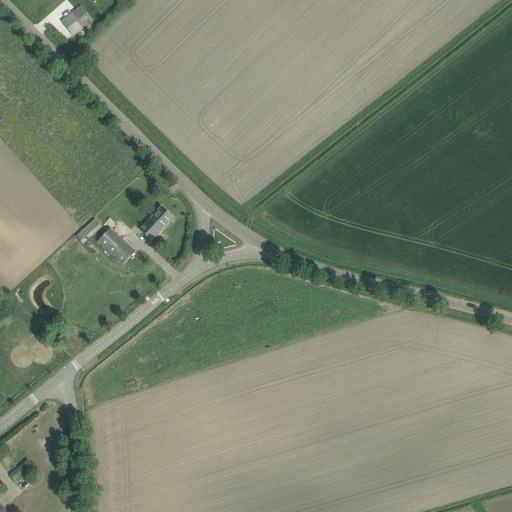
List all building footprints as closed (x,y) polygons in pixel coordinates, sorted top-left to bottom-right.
[(61,21),(73,36),(91,22),(80,7),(61,21)] [(140,230),(152,241),(174,217),(162,206),(140,230)] [(76,236),(83,244),(102,226),(96,219),(76,236)] [(98,242),(123,265),(136,252),(110,228),(98,242)] [(56,335),(61,342),(71,333),(66,327),(56,335)] [(10,476),(19,486),(38,471),(29,460),(10,476)]
